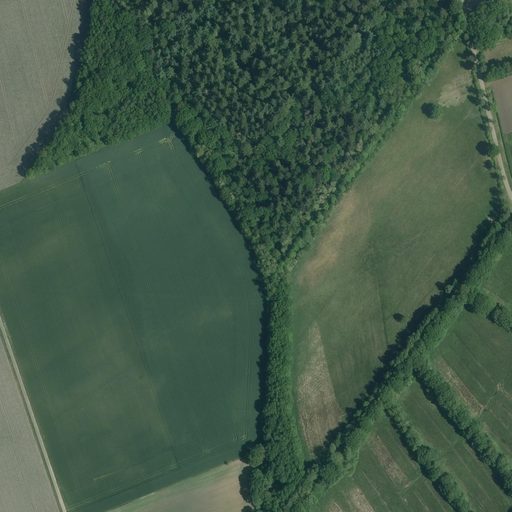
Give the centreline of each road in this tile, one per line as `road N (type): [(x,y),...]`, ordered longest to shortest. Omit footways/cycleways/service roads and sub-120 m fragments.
road 1 (track): [(292,511),(511,217)]
road 2 (unclassified): [(511,197),(461,0)]
road 3 (unclassified): [(64,511),(0,321)]
